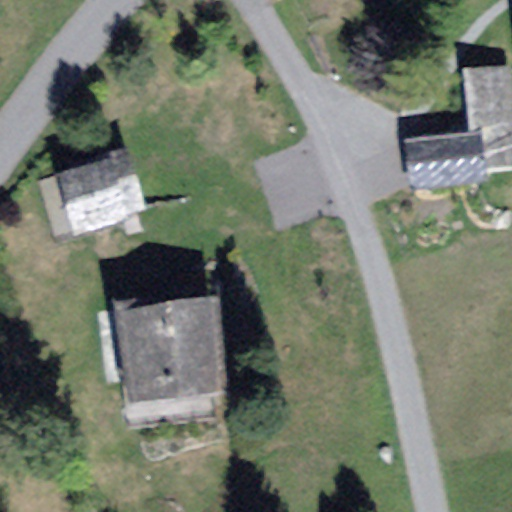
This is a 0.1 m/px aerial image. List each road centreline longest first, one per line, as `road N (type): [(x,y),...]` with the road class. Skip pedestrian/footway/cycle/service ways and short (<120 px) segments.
road 1 (residential): [(434,511),(352,153),(255,0)]
road 2 (residential): [(145,0),(0,184)]
